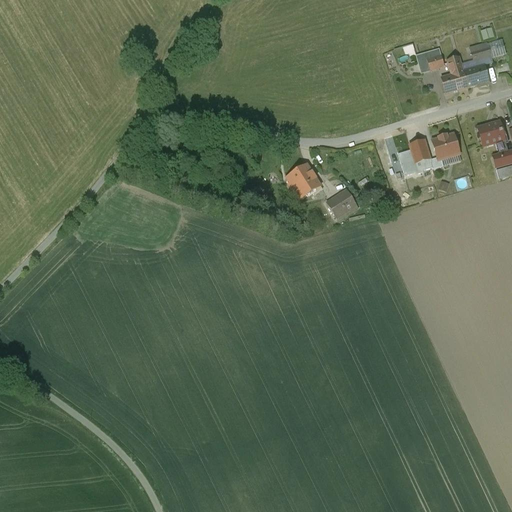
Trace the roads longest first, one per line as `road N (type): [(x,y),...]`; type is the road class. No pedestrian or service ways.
road 1 (unclassified): [(0,291),(77,213),(145,123),(160,117),(343,144),(511,94)]
road 2 (unclassified): [(0,361),(119,454),(158,511)]
